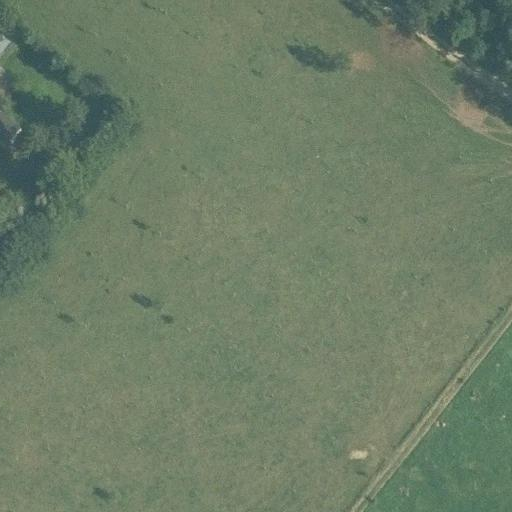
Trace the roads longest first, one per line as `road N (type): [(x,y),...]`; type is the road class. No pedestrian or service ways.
road 1 (track): [(511,311),(355,511)]
road 2 (track): [(511,101),(375,0)]
